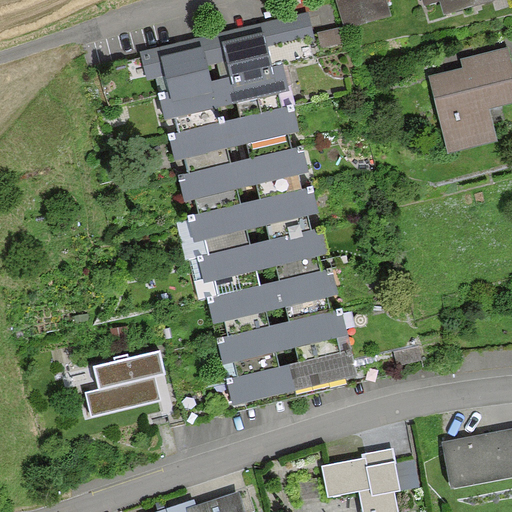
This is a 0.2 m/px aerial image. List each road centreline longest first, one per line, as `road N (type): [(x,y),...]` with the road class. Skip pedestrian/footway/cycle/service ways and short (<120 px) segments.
road 1 (unclassified): [(64,511),(383,411),(511,388)]
road 2 (residential): [(186,0),(46,42)]
